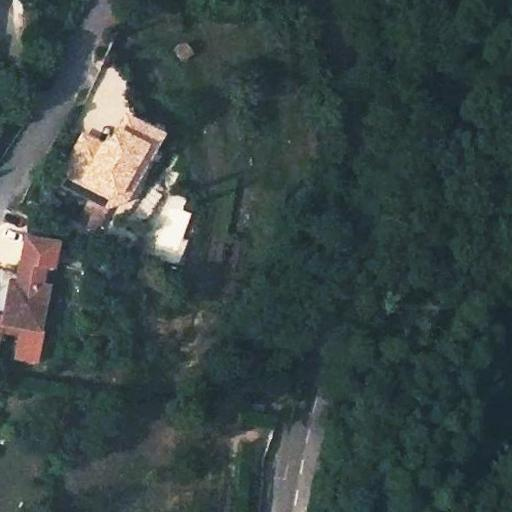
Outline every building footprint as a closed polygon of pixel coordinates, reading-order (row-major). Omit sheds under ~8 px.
[(100,146),(81,136),(57,182),(92,199),(96,191),(107,196),(118,192),(141,148),(149,152),(157,136),(123,118),(110,143),(100,146)] [(96,191),(92,199),(106,207),(123,201),(149,152),(141,148),(118,192),(107,196),(96,191)] [(16,281),(10,280),(4,315),(0,314),(0,335),(1,330),(2,323),(23,327),(38,329),(45,285),(39,284),(42,266),(46,267),(50,240),(18,235),(17,244),(15,262),(18,262),(16,281)] [(12,272),(0,270),(0,278),(10,280),(12,272)] [(23,327),(2,323),(1,330),(22,334),(23,327)] [(258,400),(245,397),(242,414),(255,416),(258,400)]
